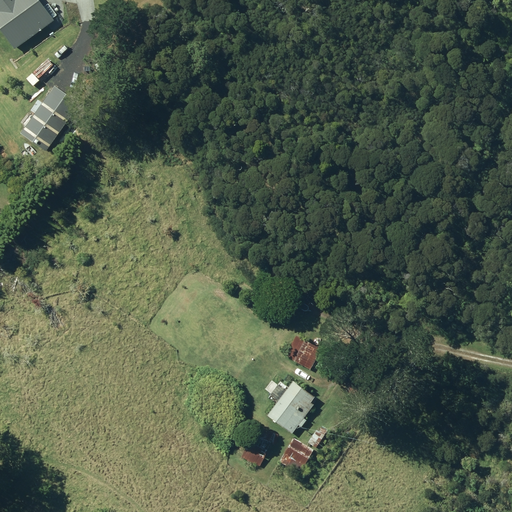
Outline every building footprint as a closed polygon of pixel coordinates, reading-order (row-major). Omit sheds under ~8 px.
[(0,0),(0,28),(15,49),(56,20),(41,0),(0,0)] [(42,72),(48,78),(63,63),(57,56),(42,72)] [(56,85),(22,133),(48,151),(81,103),(56,85)] [(286,356),(312,370),(323,349),(297,335),(286,356)] [(268,415),(293,434),(300,425),(303,427),(308,421),(305,418),(316,405),(312,402),(316,397),(294,381),(268,415)] [(243,458),(261,467),(277,434),(259,425),(243,458)] [(309,443),(317,448),(325,435),(318,430),(309,443)] [(287,455),(306,466),(315,449),(295,439),(287,455)]
